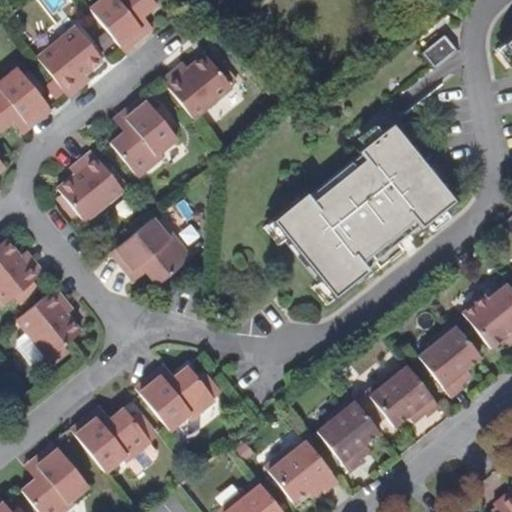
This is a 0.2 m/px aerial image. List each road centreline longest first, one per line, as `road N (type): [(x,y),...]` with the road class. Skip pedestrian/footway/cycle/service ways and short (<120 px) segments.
road 1 (residential): [(511,6),(496,15),(488,35),(505,187),(496,210),(317,353),(251,366),(201,332),(143,334)]
road 2 (residential): [(37,202),(40,173),(56,143),(192,34)]
road 3 (residential): [(143,334),(0,450)]
road 4 (residential): [(143,334),(37,202)]
road 5 (residential): [(511,420),(398,511)]
